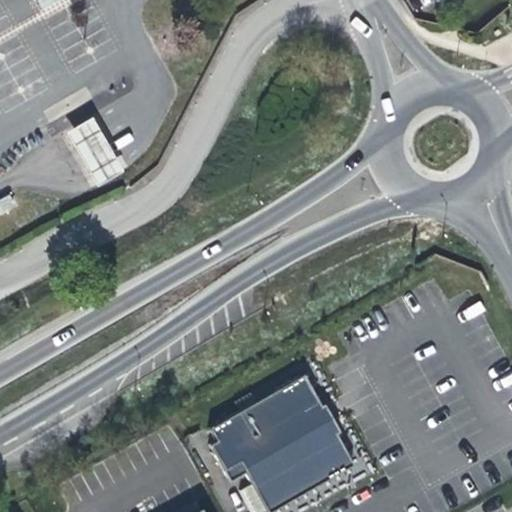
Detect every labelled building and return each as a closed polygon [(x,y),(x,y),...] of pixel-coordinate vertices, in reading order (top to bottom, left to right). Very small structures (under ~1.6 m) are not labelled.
[(38,0),(44,9),(59,0),(38,0)] [(90,117),(64,132),(95,186),(121,171),(90,117)] [(0,211),(13,203),(7,195),(0,198),(0,211)] [(245,471),(268,511),(353,463),(336,433),(331,436),(315,408),(322,404),(304,373),(215,423),(219,431),(206,439),(230,480),(245,471)] [(333,417),(324,403),(322,404),(315,408),(331,436),(336,433),(340,430),(333,417)]
